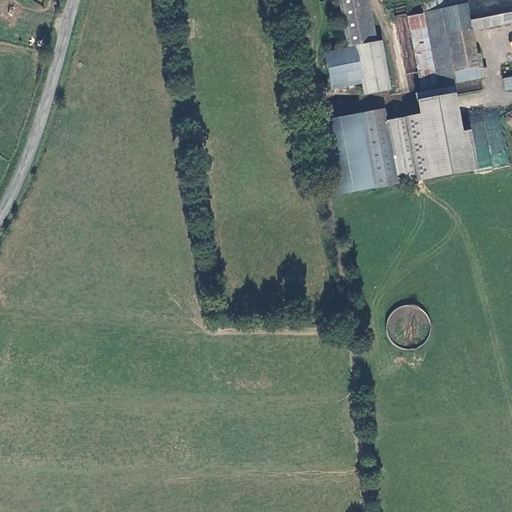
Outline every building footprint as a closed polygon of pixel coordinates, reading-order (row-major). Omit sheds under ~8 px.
[(339,0),(348,47),(372,42),(364,0),(339,0)] [(471,31),(466,0),(463,0),(446,4),(424,8),(437,86),(455,83),(454,75),(477,71),(475,56),(471,31)] [(466,0),(471,31),(502,26),(499,7),(510,6),(509,0),(466,0)] [(499,7),(502,26),(511,24),(511,0),(509,0),(510,6),(499,7)] [(437,86),(424,8),(407,11),(419,89),(437,86)] [(380,43),(325,53),(331,90),(361,85),(363,96),(389,92),(380,43)] [(479,56),(475,56),(477,71),(454,75),(455,83),(485,78),(483,70),(481,70),(479,56)] [(457,92),(468,90),(466,82),(455,84),(457,92)] [(384,110),(316,122),(329,197),(475,171),(468,133),(460,135),(453,96),(416,102),(419,116),(386,122),(384,110)]
